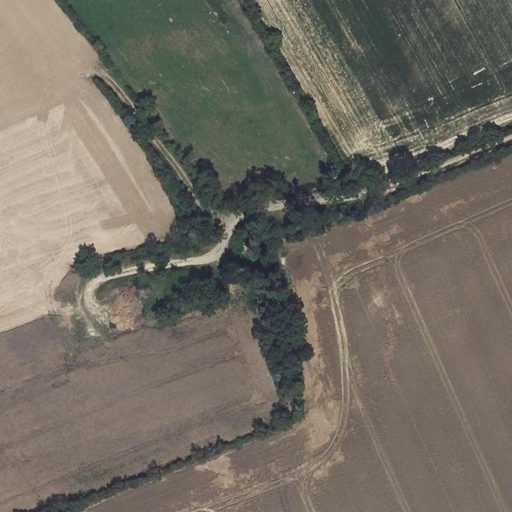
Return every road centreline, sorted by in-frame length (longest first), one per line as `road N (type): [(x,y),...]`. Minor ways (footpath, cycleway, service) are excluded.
road 1 (track): [(511,139),(386,189),(263,207),(234,220),(212,214),(107,77),(78,77)]
road 2 (track): [(234,220),(214,255),(91,286),(97,316)]
